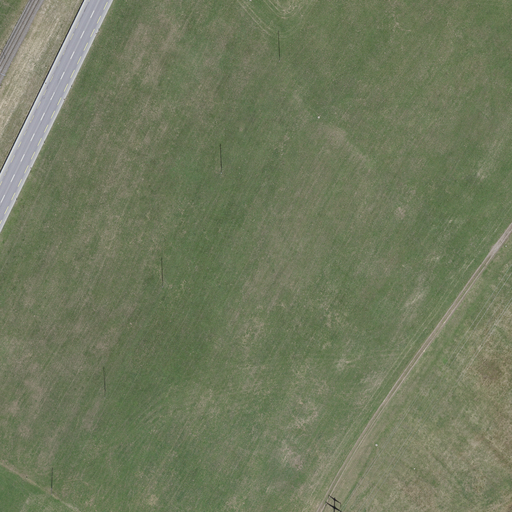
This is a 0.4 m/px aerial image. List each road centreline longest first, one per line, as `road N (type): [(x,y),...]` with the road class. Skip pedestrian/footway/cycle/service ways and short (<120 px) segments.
road 1 (track): [(511,227),(394,387),(325,511)]
road 2 (primary): [(0,204),(99,0)]
